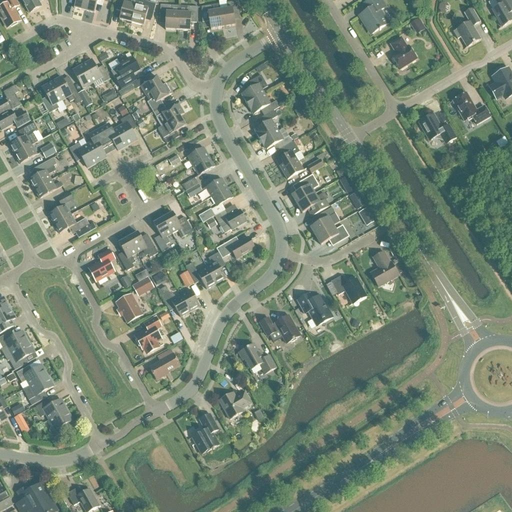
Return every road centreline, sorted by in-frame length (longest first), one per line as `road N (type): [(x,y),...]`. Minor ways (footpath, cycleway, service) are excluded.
road 1 (residential): [(154,415),(191,391),(228,316),(283,258)]
road 2 (residential): [(12,277),(59,346),(102,444)]
road 3 (tertiary): [(444,291),(348,139)]
road 4 (residential): [(283,258),(276,226),(221,125),(215,95)]
road 5 (residential): [(154,415),(121,353),(107,346),(68,263)]
road 6 (primary): [(465,386),(360,469)]
road 7 (residential): [(396,113),(511,45)]
road 8 (residential): [(396,113),(325,0)]
road 9 (residential): [(104,39),(171,52),(193,86),(215,95)]
road 10 (primary): [(360,469),(476,405)]
road 11 (tertiary): [(348,139),(281,34)]
